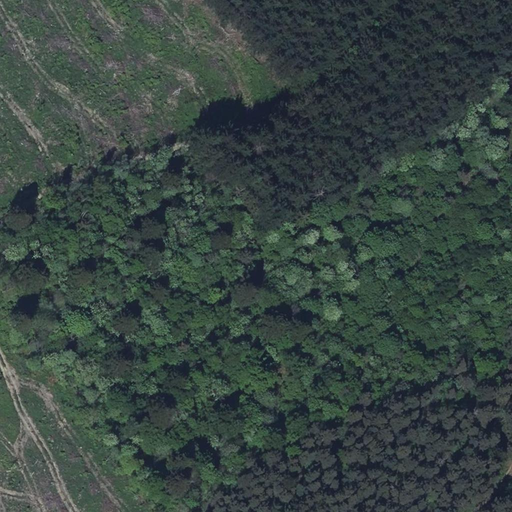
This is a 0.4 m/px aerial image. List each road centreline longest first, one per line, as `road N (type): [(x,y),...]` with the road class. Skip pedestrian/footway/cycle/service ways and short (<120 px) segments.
road 1 (track): [(392,0),(297,84),(64,180),(0,221)]
road 2 (track): [(194,511),(329,414),(480,353),(511,320)]
